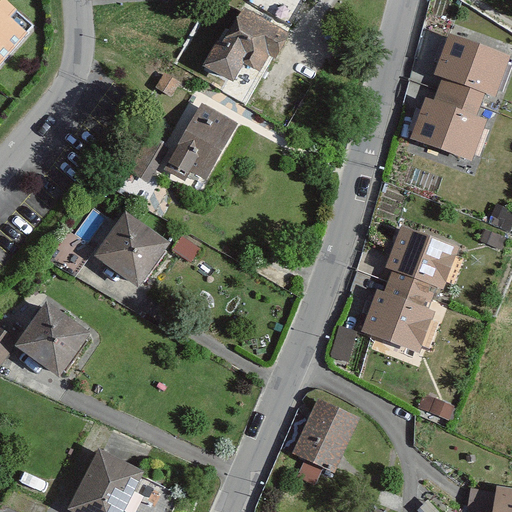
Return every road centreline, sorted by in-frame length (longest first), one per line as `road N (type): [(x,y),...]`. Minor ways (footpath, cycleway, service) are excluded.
road 1 (residential): [(404,0),(297,363),(233,511)]
road 2 (residential): [(0,168),(70,80),(79,52),(77,0)]
